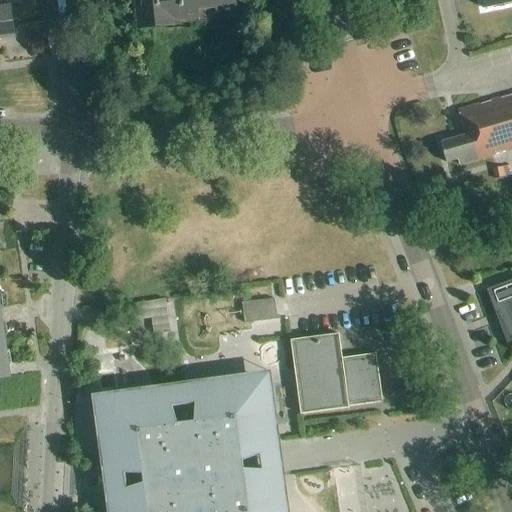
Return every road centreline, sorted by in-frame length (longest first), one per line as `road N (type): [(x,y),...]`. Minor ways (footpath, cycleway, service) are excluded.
road 1 (tertiary): [(511,510),(353,112)]
road 2 (residential): [(46,511),(70,131)]
road 3 (residential): [(70,131),(224,128),(353,112)]
road 4 (residential): [(353,112),(460,77),(445,0)]
road 5 (residential): [(70,131),(53,0)]
